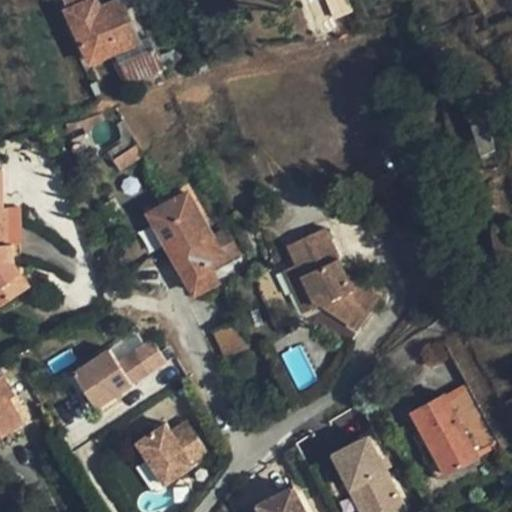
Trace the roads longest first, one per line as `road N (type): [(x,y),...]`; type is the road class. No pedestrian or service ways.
road 1 (residential): [(242,467),(238,430),(165,304),(98,298),(0,348)]
road 2 (residential): [(242,467),(304,415),(450,326)]
